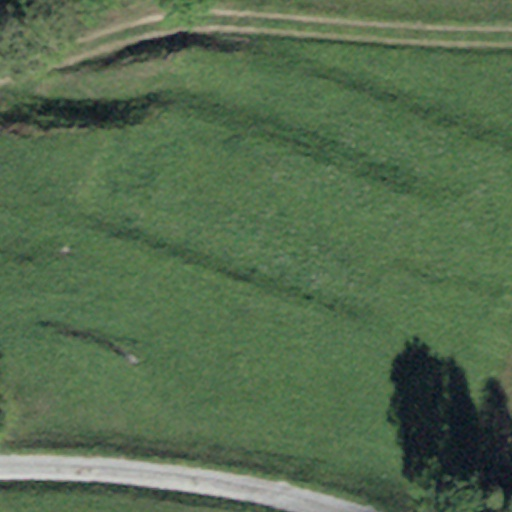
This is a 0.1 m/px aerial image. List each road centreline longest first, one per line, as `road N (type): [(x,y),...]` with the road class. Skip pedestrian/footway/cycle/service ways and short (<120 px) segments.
road 1 (track): [(511,36),(158,31),(0,76)]
road 2 (track): [(332,511),(140,477),(0,478)]
